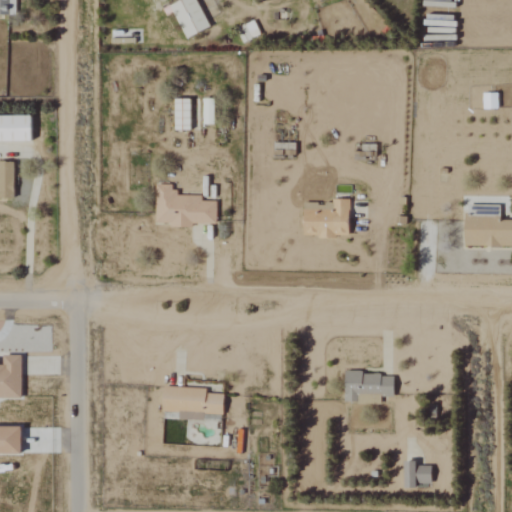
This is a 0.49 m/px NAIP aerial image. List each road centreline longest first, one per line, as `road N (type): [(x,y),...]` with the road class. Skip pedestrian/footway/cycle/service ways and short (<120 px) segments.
road 1 (track): [(72,301),(75,0)]
road 2 (track): [(79,511),(72,301)]
road 3 (track): [(500,511),(501,309)]
